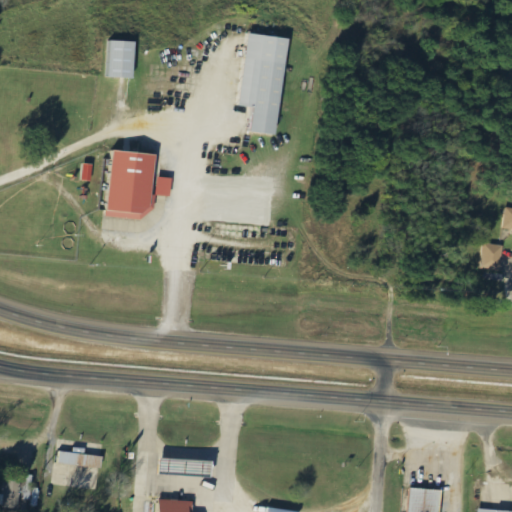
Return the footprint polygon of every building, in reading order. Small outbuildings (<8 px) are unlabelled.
[(134,78),(134,41),(109,41),(109,78),(134,78)] [(248,107),(254,108),(251,132),(276,135),(285,62),(254,58),(248,107)] [(156,154),(112,150),(107,216),(151,220),(156,154)] [(501,271),(504,246),(484,244),(481,269),(501,271)] [(98,491),(102,455),(75,452),(75,453),(59,452),(58,464),(78,466),(78,473),(87,473),(85,489),(98,491)] [(211,462),(159,457),(158,474),(210,478),(211,462)] [(4,476),(3,508),(19,509),(19,492),(23,493),(23,511),(30,511),(30,506),(39,507),(39,490),(32,490),(33,477),(4,476)] [(408,511),(438,511),(440,490),(410,489),(408,511)] [(191,511),(191,501),(156,500),(156,511),(191,511)]
